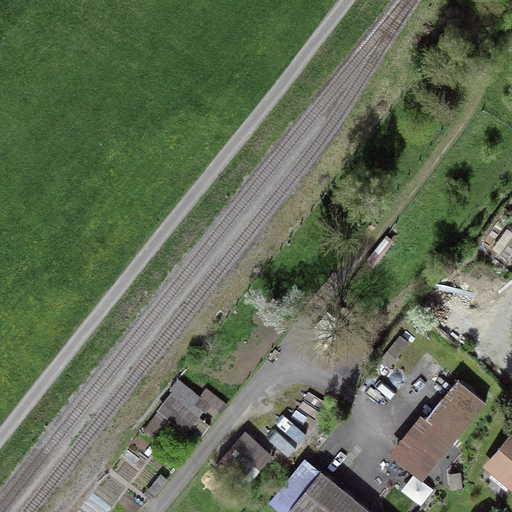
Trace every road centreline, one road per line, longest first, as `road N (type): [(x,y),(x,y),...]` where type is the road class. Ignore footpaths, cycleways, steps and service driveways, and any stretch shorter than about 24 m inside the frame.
road 1 (track): [(0,434),(347,0)]
road 2 (track): [(345,273),(475,94),(483,38),(472,6)]
